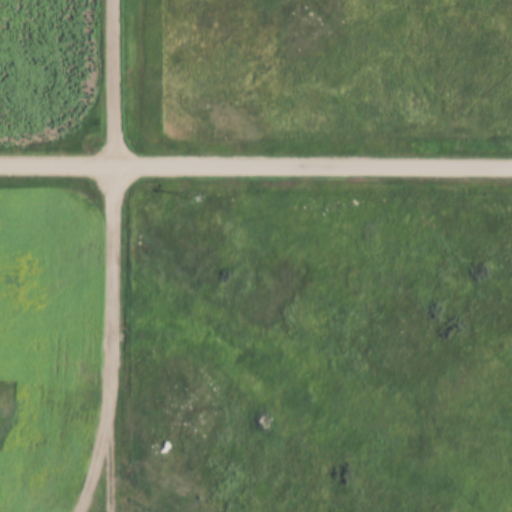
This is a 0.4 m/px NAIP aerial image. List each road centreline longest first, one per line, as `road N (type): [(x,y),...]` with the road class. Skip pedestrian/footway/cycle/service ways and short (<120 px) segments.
road 1 (residential): [(511,162),(0,160)]
road 2 (residential): [(118,161),(113,511)]
road 3 (residential): [(118,161),(117,0)]
